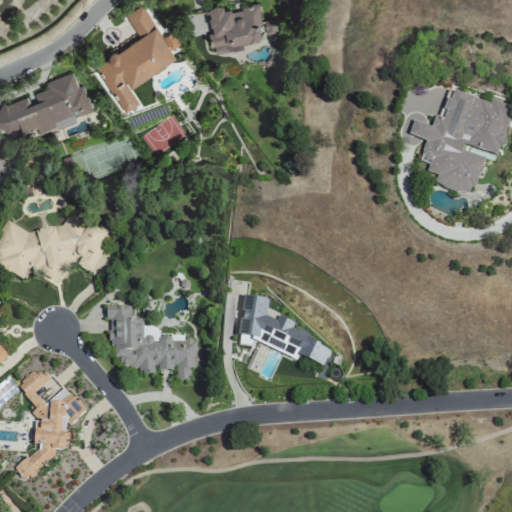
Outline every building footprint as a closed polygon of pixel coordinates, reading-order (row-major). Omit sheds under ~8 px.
[(174,60),(141,6),(124,16),(138,39),(94,65),(122,112),(137,103),(128,87),(174,60)] [(276,39),(275,22),(259,23),(258,7),(222,10),(222,6),(201,8),(202,19),(194,20),(195,27),(207,26),(209,48),(217,47),(217,53),(240,50),(239,42),(276,39)] [(90,112),(82,86),(76,88),(71,74),(45,82),(47,90),(32,95),(35,103),(28,105),(26,98),(0,106),(0,134),(19,129),(20,132),(36,127),(38,134),(76,122),(74,117),(90,112)] [(511,104),(489,99),(449,90),(441,104),(438,116),(432,115),(430,125),(411,120),(407,135),(423,139),(418,161),(427,163),(425,172),(433,174),(431,183),(442,189),(466,195),(479,173),(484,156),(462,151),(465,146),(496,154),(498,146),(502,147),(511,104)] [(0,170),(11,171),(11,159),(0,158),(0,170)] [(0,226),(0,266),(20,278),(24,277),(29,269),(32,271),(41,269),(46,272),(67,268),(73,257),(79,255),(75,263),(87,269),(91,268),(105,245),(99,242),(104,232),(70,212),(65,214),(56,229),(50,226),(26,231),(5,219),(0,226)] [(267,302),(248,295),(233,334),(293,357),(294,355),(322,365),(329,346),(289,331),(292,322),(276,315),(275,320),(262,315),(267,302)] [(0,361),(8,355),(0,345),(0,310),(2,303),(0,302),(0,361)] [(114,358),(118,358),(122,368),(137,367),(140,374),(153,374),(157,370),(173,370),(177,380),(189,379),(189,368),(196,366),(195,339),(183,339),(181,334),(157,335),(157,338),(141,338),(141,325),(139,320),(130,321),(129,304),(104,305),(105,317),(107,324),(108,347),(113,347),(114,358)] [(85,411),(75,398),(66,398),(48,373),(30,372),(18,381),(18,388),(33,409),(29,412),(33,418),(32,441),(38,448),(12,467),(22,481),(52,459),(53,450),(61,450),(67,446),(67,434),(61,425),(66,425),(85,411)]
